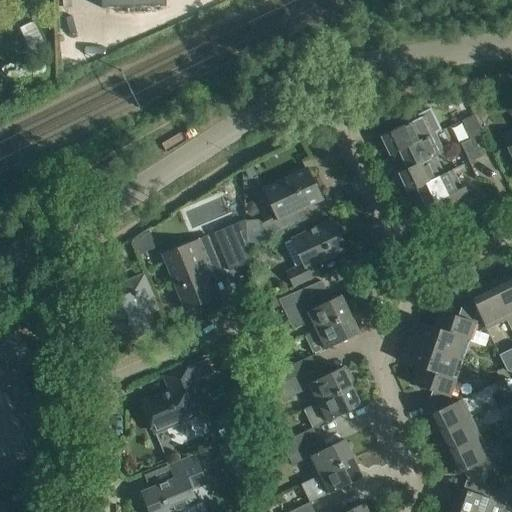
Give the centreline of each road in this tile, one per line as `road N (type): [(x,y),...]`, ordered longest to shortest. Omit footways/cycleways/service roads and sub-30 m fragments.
road 1 (tertiary): [(0,263),(64,239),(314,79)]
road 2 (residential): [(114,511),(114,388),(133,357),(241,317)]
road 3 (track): [(74,511),(72,255)]
road 4 (residential): [(407,511),(414,490),(383,429),(394,397),(381,364),(415,276)]
road 5 (residential): [(415,276),(314,79)]
road 6 (tertiary): [(314,79),(511,46)]
